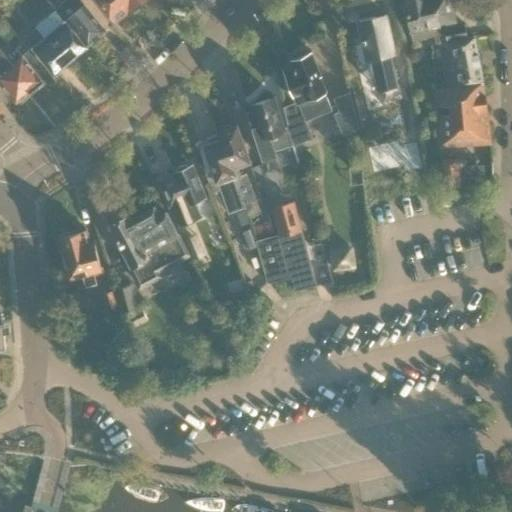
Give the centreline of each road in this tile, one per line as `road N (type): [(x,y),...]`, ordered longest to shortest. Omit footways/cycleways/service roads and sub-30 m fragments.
road 1 (residential): [(34,368),(112,394),(151,457),(178,461),(233,447),(252,474),(302,482),(498,435),(506,416),(510,283)]
road 2 (residential): [(20,186),(179,69),(254,0)]
road 3 (unclassified): [(34,368),(20,186)]
road 4 (unclassified): [(43,511),(58,439),(27,407)]
